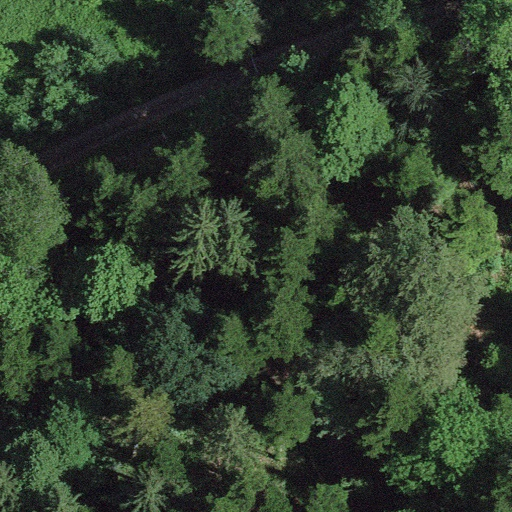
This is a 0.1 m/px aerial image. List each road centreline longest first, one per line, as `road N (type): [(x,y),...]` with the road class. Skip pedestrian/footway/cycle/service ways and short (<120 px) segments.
road 1 (track): [(0,187),(163,105),(299,60)]
road 2 (track): [(299,60),(497,0)]
